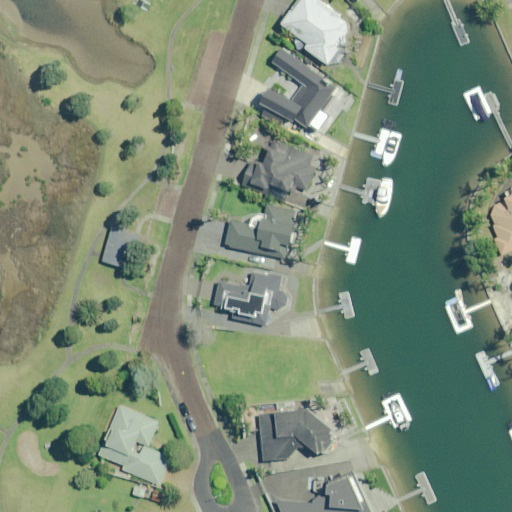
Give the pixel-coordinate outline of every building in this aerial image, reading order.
[(333,64),(357,27),(314,0),(304,0),(287,26),(313,43),(309,48),(333,64)] [(294,81),(281,71),(274,81),(287,91),(284,95),(275,88),(267,100),(273,104),(265,115),(282,127),(290,116),(310,129),(312,126),(321,132),(332,116),(326,112),(342,90),(285,50),(276,62),(297,77),(294,81)] [(297,186),(309,192),(319,169),(311,166),(315,156),(275,140),(266,163),(256,160),(245,186),(269,196),(274,185),(294,193),(297,186)] [(511,194),(510,195),(511,200),(496,207),(508,234),(501,237),(509,254),(511,252),(511,194)] [(228,247),(288,260),(291,246),(294,247),(299,226),(295,225),(298,213),(272,207),(267,231),(233,224),(228,247)] [(133,269),(143,236),(116,228),(106,261),(133,269)] [(291,298),(287,293),(282,292),(285,279),(254,273),(251,288),(222,283),(218,309),(239,313),(237,321),(269,326),(272,309),(283,311),(289,308),(291,298)] [(161,422),(124,408),(109,446),(115,448),(111,459),(128,465),(125,472),(163,486),(174,458),(151,449),(161,422)] [(314,446),(329,456),(340,441),(337,439),(339,436),(336,434),(338,430),(311,411),(262,416),(266,462),(292,460),(300,447),(314,446)] [(373,511),(357,472),(333,483),(336,492),(315,501),(316,504),(283,502),(286,511),(373,511)]
